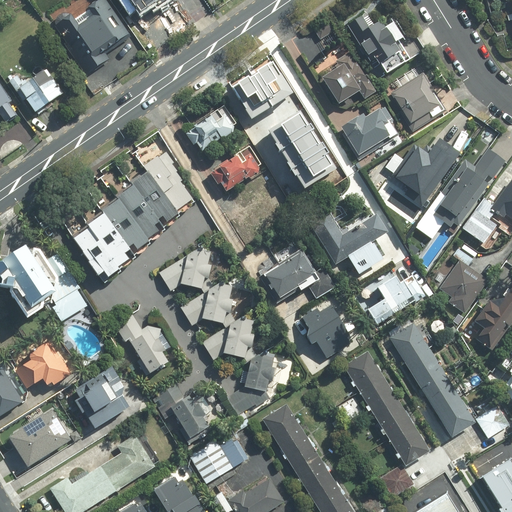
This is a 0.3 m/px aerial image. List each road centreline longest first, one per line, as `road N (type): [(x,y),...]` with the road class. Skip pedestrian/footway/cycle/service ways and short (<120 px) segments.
road 1 (secondary): [(282,0),(0,195)]
road 2 (residential): [(434,0),(479,71),(511,101)]
